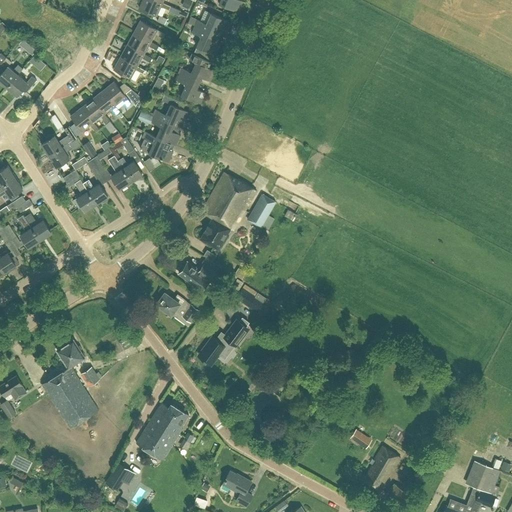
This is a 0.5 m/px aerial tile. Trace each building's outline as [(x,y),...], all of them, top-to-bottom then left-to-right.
[(171,6),(163,2),(163,3),(156,0),(142,0),(139,8),(157,16),(161,7),(169,10),(171,6)] [(220,0),(219,3),(239,12),(243,1),(240,0),(220,0)] [(195,26),(214,34),(217,29),(226,33),(231,22),(211,13),(207,24),(197,19),(195,26)] [(162,17),(160,22),(169,25),(171,19),(162,17)] [(141,20),(134,33),(151,42),(155,34),(163,38),(165,34),(141,20)] [(0,27),(0,31),(4,36),(10,30),(4,24),(0,27)] [(195,26),(192,32),(201,36),(196,46),(216,55),(221,44),(211,40),(214,34),(195,26)] [(151,42),(134,33),(127,45),(144,54),(149,46),(156,50),(159,46),(151,42)] [(23,39),(19,43),(24,48),(28,43),(23,39)] [(138,66),(142,58),(150,62),(152,58),(144,54),(127,45),(121,57),(138,66)] [(182,68),(180,74),(199,83),(201,77),(211,81),(216,70),(208,67),(211,62),(192,53),(189,59),(196,62),(191,72),(182,68)] [(159,55),(156,60),(162,63),(164,58),(159,55)] [(0,75),(0,81),(7,87),(18,74),(17,74),(22,68),(17,65),(13,70),(8,66),(11,62),(6,57),(0,64),(0,70),(3,72),(0,75)] [(138,66),(121,57),(114,69),(131,78),(136,70),(143,74),(145,70),(138,66)] [(18,74),(7,87),(17,96),(23,89),(26,92),(36,80),(31,76),(27,82),(18,74)] [(196,89),(199,83),(180,74),(177,80),(186,84),(181,95),(201,103),(206,93),(196,89)] [(162,88),(166,80),(161,78),(157,86),(162,88)] [(115,105),(122,99),(128,107),(132,104),(124,94),(126,93),(130,99),(136,94),(131,88),(124,83),(119,87),(114,81),(103,90),(115,105)] [(115,105),(103,90),(93,98),(104,114),(112,108),(117,115),(121,112),(115,105)] [(158,110),(155,116),(174,125),(177,119),(186,123),(191,112),(182,108),(184,103),(164,94),(162,99),(171,103),(166,114),(158,110)] [(93,122),(101,116),(106,123),(110,121),(104,114),(93,98),(82,107),(93,122)] [(93,122),(82,107),(71,115),(83,130),(90,125),(96,132),(99,129),(93,122)] [(138,117),(150,123),(153,115),(141,110),(138,117)] [(152,122),(161,126),(157,136),(156,137),(165,140),(164,140),(176,145),(181,135),(171,130),(174,125),(155,116),(152,122)] [(77,138),(69,125),(64,129),(72,141),(77,138)] [(156,137),(157,136),(148,132),(144,139),(153,143),(149,153),(168,162),(173,151),(162,146),(164,140),(165,140),(156,137)] [(41,144),(49,155),(64,145),(60,140),(58,141),(55,135),(41,144)] [(134,149),(126,137),(121,140),(129,152),(134,149)] [(97,152),(89,141),(82,145),(90,157),(97,152)] [(123,145),(120,141),(105,150),(108,154),(112,152),(113,154),(118,151),(117,149),(123,145)] [(68,142),(64,145),(49,155),(56,166),(69,158),(66,152),(72,148),(68,142)] [(72,164),(76,169),(87,162),(95,174),(105,168),(97,155),(88,161),(85,156),(72,164)] [(131,181),(114,155),(109,159),(117,171),(111,175),(120,188),(131,181)] [(115,155),(114,155),(131,181),(142,174),(134,160),(128,164),(123,157),(118,160),(115,155)] [(0,186),(0,187),(15,177),(8,165),(0,170),(0,186)] [(79,175),(76,169),(63,177),(69,186),(80,179),(78,175),(79,175)] [(288,171),(287,175),(299,179),(300,174),(288,171)] [(256,190),(224,172),(201,211),(212,217),(200,238),(218,248),(230,228),(233,230),(256,190)] [(22,188),(15,177),(0,187),(4,192),(5,191),(11,200),(19,195),(17,192),(22,188)] [(89,179),(83,183),(96,203),(101,200),(102,202),(104,202),(107,200),(108,198),(107,196),(108,196),(99,183),(93,187),(89,179)] [(85,211),(96,203),(83,183),(87,189),(81,192),(82,194),(77,197),(85,211)] [(275,201),(261,193),(247,219),(261,227),(275,201)] [(23,195),(10,203),(13,209),(17,207),(26,201),(23,195)] [(26,201),(17,207),(20,212),(33,204),(29,198),(26,201)] [(40,240),(30,225),(23,214),(18,217),(26,230),(20,234),(29,247),(40,240)] [(30,225),(40,240),(51,232),(43,219),(37,223),(36,221),(30,225)] [(17,236),(9,224),(0,229),(0,233),(6,243),(17,236)] [(210,251),(206,256),(213,260),(217,255),(210,251)] [(0,252),(0,265),(5,272),(12,268),(19,263),(14,256),(11,258),(7,252),(2,255),(0,252)] [(192,283),(201,290),(214,271),(203,263),(199,269),(195,266),(195,267),(187,262),(183,267),(182,266),(179,270),(180,271),(179,273),(186,278),(185,279),(190,282),(192,283)] [(237,277),(229,272),(223,281),(231,286),(237,277)] [(259,299),(242,288),(235,299),(252,310),(259,299)] [(165,292),(161,298),(160,297),(157,301),(158,302),(156,304),(165,310),(164,312),(168,315),(169,313),(188,327),(199,311),(182,298),(176,294),(174,298),(165,292)] [(206,355),(214,361),(221,352),(222,352),(229,342),(236,347),(250,328),(236,318),(222,337),(221,336),(218,340),(216,339),(215,340),(207,334),(195,351),(204,357),(206,355)] [(84,357),(73,339),(65,344),(63,344),(60,346),(59,348),(57,349),(68,367),(42,384),(69,427),(98,409),(71,366),(84,357)] [(99,379),(92,366),(81,373),(89,385),(99,379)] [(26,392),(16,375),(0,385),(0,387),(5,396),(11,392),(15,399),(26,392)] [(16,413),(8,400),(0,404),(9,418),(16,413)] [(166,434),(173,443),(183,427),(181,426),(189,414),(171,403),(169,406),(162,401),(151,419),(158,423),(158,424),(169,430),(166,434)] [(196,423),(203,428),(210,418),(202,413),(196,423)] [(158,423),(151,419),(136,442),(163,459),(173,443),(166,434),(169,430),(158,424),(158,423)] [(358,430),(354,438),(364,443),(368,435),(358,430)] [(194,437),(187,433),(179,445),(187,450),(194,437)] [(400,457),(382,446),(374,459),(376,460),(373,466),(371,465),(363,479),(379,489),(388,473),(389,474),(400,457)] [(479,489),(470,511),(477,511),(481,503),(491,506),(498,487),(494,485),(500,470),(498,469),(501,460),(493,458),(490,466),(476,461),(468,484),(474,487),(479,489)] [(129,470),(117,463),(106,482),(118,490),(129,470)] [(242,476),(230,470),(223,483),(240,493),(237,500),(247,505),(252,495),(246,491),(252,480),(242,475),(242,476)] [(6,478),(0,480),(0,483),(2,489),(9,487),(6,478)] [(23,487),(25,482),(14,478),(12,482),(23,487)] [(344,489),(351,492),(354,487),(347,483),(344,489)] [(413,496),(394,483),(386,494),(405,507),(413,496)] [(443,511),(470,511),(479,489),(474,487),(467,505),(458,502),(455,509),(446,505),(443,511)]
